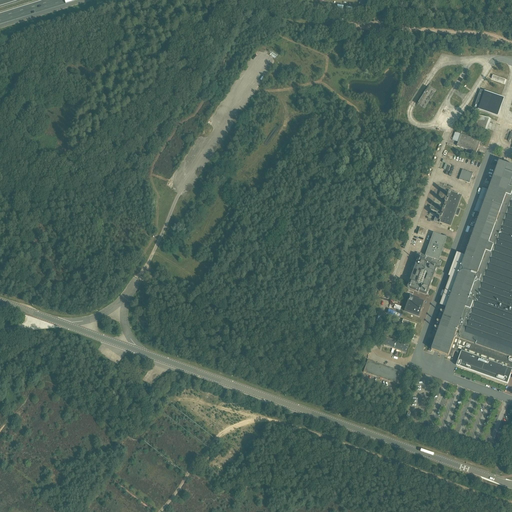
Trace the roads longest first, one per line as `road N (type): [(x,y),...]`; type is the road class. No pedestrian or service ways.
road 1 (tertiary): [(511,485),(0,301)]
road 2 (track): [(511,41),(236,13)]
